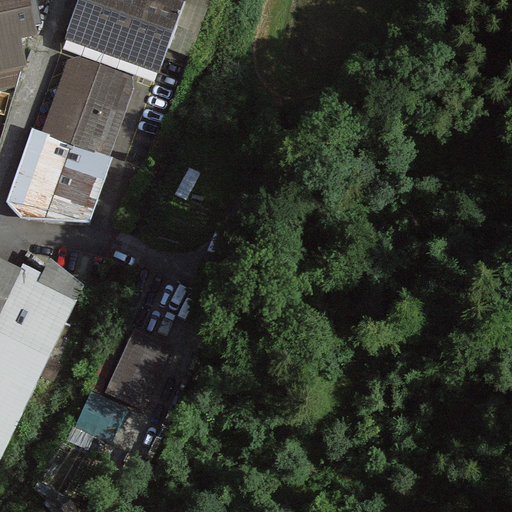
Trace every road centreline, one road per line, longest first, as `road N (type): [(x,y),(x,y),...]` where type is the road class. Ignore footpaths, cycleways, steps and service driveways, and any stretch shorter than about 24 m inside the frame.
road 1 (residential): [(0,188),(65,0)]
road 2 (track): [(426,511),(463,432),(511,374)]
